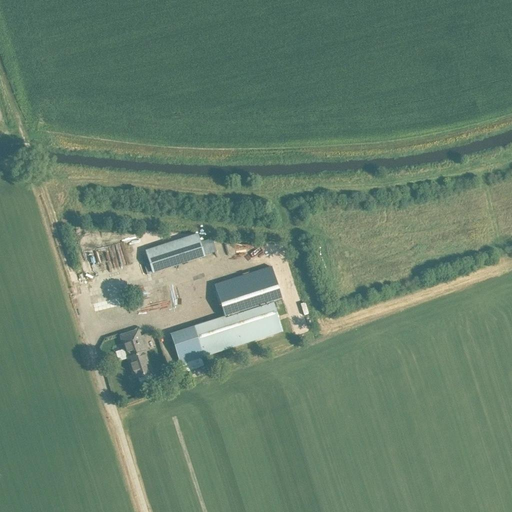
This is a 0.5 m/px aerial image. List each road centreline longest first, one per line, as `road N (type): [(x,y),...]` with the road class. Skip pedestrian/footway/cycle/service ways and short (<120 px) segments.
road 1 (track): [(0,70),(75,291)]
road 2 (unclassified): [(144,511),(75,291)]
